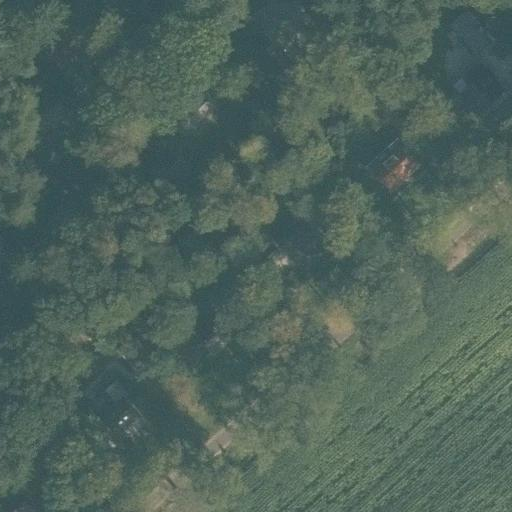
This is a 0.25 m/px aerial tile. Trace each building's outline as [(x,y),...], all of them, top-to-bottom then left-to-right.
[(288,8),(285,4),(278,9),(274,3),(255,17),(273,43),(296,28),(304,39),(314,32),(294,4),(288,8)] [(449,27),(476,58),(489,47),(461,16),(449,27)] [(69,30),(48,51),(61,65),(72,55),(75,58),(77,57),(75,55),(84,47),(69,30)] [(477,114),(486,106),(487,106),(504,91),(481,66),(465,81),(471,88),(461,97),(477,114)] [(185,80),(157,108),(174,124),(202,96),(185,80)] [(402,146),(372,173),(390,194),(420,167),(402,146)] [(94,181),(96,180),(82,161),(60,178),(73,197),(85,188),(87,191),(96,184),(94,181)] [(286,195),(299,210),(308,201),(295,187),(286,195)] [(297,225),(276,244),(302,273),(323,254),(297,225)] [(20,268),(0,239),(0,260),(6,270),(0,274),(4,280),(20,268)] [(174,250),(168,264),(205,278),(210,264),(174,250)] [(220,322),(200,340),(212,354),(232,336),(220,322)] [(142,365),(123,346),(114,356),(133,374),(142,365)] [(117,405),(100,420),(117,439),(141,416),(125,398),(129,394),(117,382),(106,393),(117,405)] [(31,511),(17,496),(0,511),(31,511)]
